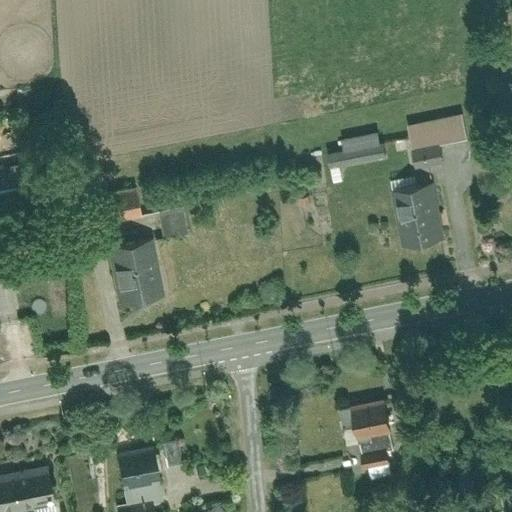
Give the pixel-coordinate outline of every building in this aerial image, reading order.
[(405,122),(410,145),(437,140),(463,134),(458,111),(405,122)] [(495,142),(508,156),(511,152),(511,128),(511,127),(495,142)] [(327,164),(383,152),(380,138),(324,150),(327,164)] [(437,140),(410,145),(414,163),(441,158),(437,140)] [(0,193),(44,192),(43,163),(0,165),(0,193)] [(444,235),(433,179),(389,188),(400,243),(444,235)] [(104,219),(140,211),(134,184),(98,191),(104,219)] [(156,209),(161,232),(186,226),(181,203),(156,209)] [(113,300),(159,292),(150,234),(103,241),(113,300)] [(348,397),(354,432),(388,427),(382,392),(348,397)] [(388,427),(354,432),(359,464),(393,458),(388,427)] [(162,438),(168,465),(182,462),(176,435),(162,438)] [(122,482),(157,474),(150,442),(115,449),(122,482)] [(43,456),(0,467),(0,511),(54,497),(43,456)] [(121,482),(125,500),(150,495),(161,493),(157,474),(122,482),(121,482)] [(116,502),(117,511),(154,511),(150,495),(125,500),(116,502)]
